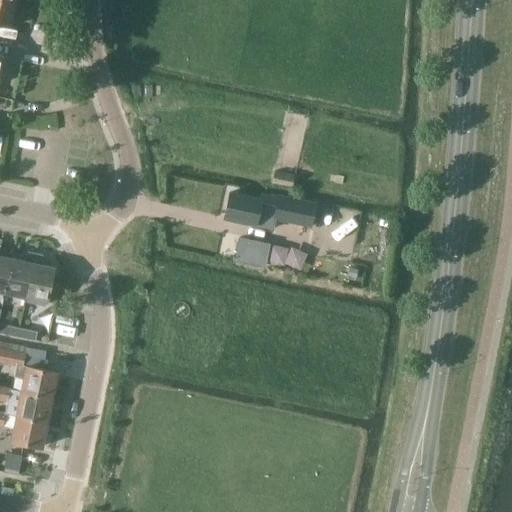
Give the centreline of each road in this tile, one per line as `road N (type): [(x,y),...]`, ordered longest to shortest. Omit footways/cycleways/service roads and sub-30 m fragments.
road 1 (tertiary): [(422,431),(472,0)]
road 2 (unclassified): [(62,511),(99,329),(84,240)]
road 3 (unclassified): [(84,240),(114,218),(130,178),(93,51),(88,0)]
